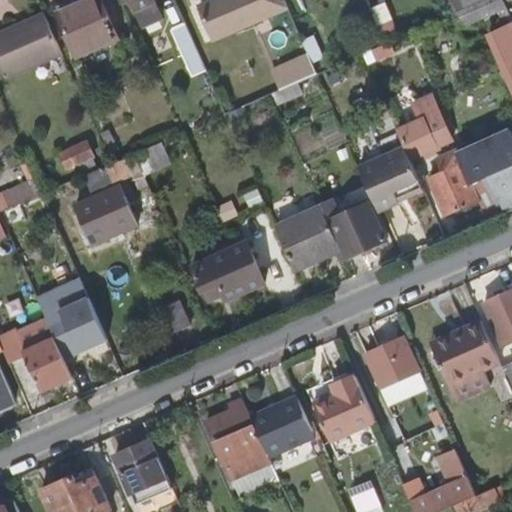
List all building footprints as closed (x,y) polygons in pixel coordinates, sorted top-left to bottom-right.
[(99,0),(88,0),(63,11),(81,54),(116,38),(99,0)] [(131,0),(143,27),(161,19),(152,0),(131,0)] [(291,11),(285,0),(229,0),(203,12),(217,44),(291,11)] [(457,18),(463,31),(499,15),(506,29),(511,25),(511,19),(503,0),(497,0),(471,12),(457,18)] [(466,0),(471,12),(497,0),(466,0)] [(374,13),(388,45),(405,39),(391,6),(374,13)] [(63,54),(46,15),(0,34),(0,55),(7,71),(10,77),(63,54)] [(194,78),(207,72),(186,25),(173,31),(194,78)] [(511,88),(511,27),(489,38),(511,88)] [(317,44),(307,49),(314,65),(324,61),(317,44)] [(389,47),(368,56),(373,68),(382,64),(383,66),(401,57),(396,44),(389,47)] [(297,87),(276,95),(280,106),(301,97),(297,87)] [(400,137),(406,152),(412,165),(453,147),(434,102),(415,110),(423,128),(400,137)] [(110,133),(100,139),(108,158),(119,153),(110,133)] [(477,206),(490,222),(511,212),(511,141),(509,135),(463,155),(460,148),(453,152),(456,158),(436,166),(441,180),(431,185),(445,220),(477,206)] [(96,161),(88,143),(70,151),(78,168),(78,170),(94,162),(96,161)] [(142,174),(145,179),(171,167),(163,146),(135,158),(142,174)] [(78,168),(70,151),(58,156),(65,174),(78,168)] [(360,172),(379,215),(400,205),(396,196),(421,185),(412,165),(406,152),(360,172)] [(91,196),(142,174),(135,158),(113,168),(100,173),(85,180),(91,196)] [(94,162),(78,170),(83,180),(85,180),(100,173),(94,162)] [(0,216),(44,198),(36,180),(30,166),(21,170),(27,184),(0,195),(0,216)] [(400,205),(425,194),(421,185),(396,196),(400,205)] [(122,190),(79,209),(95,246),(138,227),(122,190)] [(267,210),(260,194),(244,200),(251,217),(267,210)] [(339,203),(326,209),(350,260),(388,244),(373,208),(346,219),(339,203)] [(221,230),(237,223),(232,211),(216,219),(221,230)] [(279,236),(296,276),(313,268),(311,262),(340,250),(325,216),(279,236)] [(247,244),(226,254),(229,261),(251,251),(247,244)] [(311,262),(313,268),(343,255),(340,250),(311,262)] [(229,261),(226,254),(192,269),(203,294),(219,288),(227,305),(267,288),(251,251),(229,261)] [(203,294),(210,311),(227,305),(219,288),(203,294)] [(511,348),(511,294),(508,296),(506,292),(496,296),(498,301),(486,306),(499,338),(505,351),(511,348)] [(180,305),(165,311),(175,333),(180,332),(190,328),(180,305)] [(500,361),(483,324),(465,332),(467,337),(433,351),(450,390),(503,367),(500,361)] [(54,345),(71,383),(105,368),(88,330),(54,345)] [(467,337),(465,332),(431,346),(433,351),(467,337)] [(406,340),(368,357),(385,395),(422,378),(406,340)] [(43,395),(71,383),(54,345),(26,357),(43,395)] [(0,411),(14,405),(0,371),(0,411)] [(376,425),(356,379),(331,389),(335,399),(314,407),(330,445),(376,425)] [(316,442),(297,400),(281,407),(282,409),(252,422),(262,444),(270,462),(316,442)] [(270,462),(262,444),(260,445),(241,404),(227,410),(229,415),(207,425),(231,481),(233,483),(234,484),(272,467),(270,462)] [(450,434),(447,428),(436,432),(439,439),(450,434)] [(165,474),(152,445),(117,460),(137,505),(151,499),(145,485),(165,474)] [(478,500),(459,456),(442,463),(455,493),(428,505),(419,485),(405,491),(413,511),(450,511),(454,510),(478,500)] [(280,484),(272,467),(234,484),(243,500),(280,484)] [(375,479),(351,487),(359,511),(383,511),(386,511),(375,479)] [(60,484),(29,498),(34,511),(94,511),(84,486),(66,494),(64,494),(60,484)] [(483,511),(478,500),(454,510),(455,511),(483,511)]
